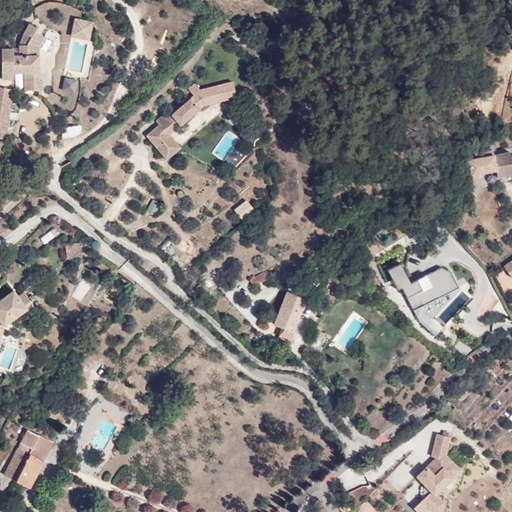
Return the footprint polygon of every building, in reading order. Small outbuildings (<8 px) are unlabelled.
[(20,45),(20,54),(20,72),(25,72),(25,90),(43,90),(43,80),(40,80),(39,47),(40,45),(45,37),(36,32),(38,27),(31,23),(25,33),(32,36),(27,44),(20,45)] [(56,32),(50,29),(45,37),(40,45),(50,51),(57,33),(56,32)] [(2,48),(3,73),(14,72),(14,55),(13,48),(2,48)] [(202,105),(236,97),(234,82),(200,91),(166,120),(159,125),(146,136),(166,160),(181,148),(169,134),(202,105)] [(200,91),(195,85),(189,90),(194,96),(200,91)] [(0,87),(0,137),(5,138),(12,90),(0,87)] [(159,125),(166,120),(163,116),(156,122),(159,125)] [(495,173),(496,179),(511,175),(508,154),(492,157),(491,152),(475,155),(478,174),(489,172),(495,171),(495,173)] [(254,228),(250,221),(245,224),(249,231),(254,228)] [(68,259),(82,257),(81,243),(66,244),(68,259)] [(412,309),(418,321),(434,335),(440,329),(428,318),(422,305),(458,287),(450,270),(441,267),(416,279),(419,284),(415,286),(413,281),(410,282),(401,262),(387,269),(397,289),(401,287),(412,309)] [(250,278),(253,285),(269,277),(266,271),(250,278)] [(199,299),(210,288),(203,280),(192,291),(199,299)] [(305,299),(286,292),(281,305),(300,312),(305,299)] [(35,313),(22,294),(16,298),(13,293),(0,302),(0,331),(25,312),(28,316),(35,313)] [(295,332),(293,331),(300,312),(281,305),(274,324),(281,327),(278,336),(289,341),(289,340),(292,341),(295,332)] [(146,362),(152,358),(149,354),(143,359),(146,362)] [(16,481),(29,487),(43,460),(53,441),(41,435),(28,430),(18,448),(15,454),(26,460),(16,481)] [(429,464),(418,474),(427,484),(427,485),(426,485),(426,486),(426,487),(425,487),(425,488),(425,489),(425,490),(425,491),(425,492),(425,493),(426,493),(426,494),(427,495),(415,506),(420,511),(422,511),(426,509),(438,511),(441,511),(445,500),(436,492),(461,467),(446,452),(451,436),(438,433),(433,453),(436,457),(440,460),(432,467),(429,464)] [(0,449),(0,463),(10,447),(3,444),(0,449)] [(16,481),(26,460),(15,454),(5,474),(16,481)] [(436,457),(429,464),(432,467),(440,460),(436,457)] [(350,509),(351,508),(346,503),(341,509),(343,511),(351,511),(352,511),(350,509)]
